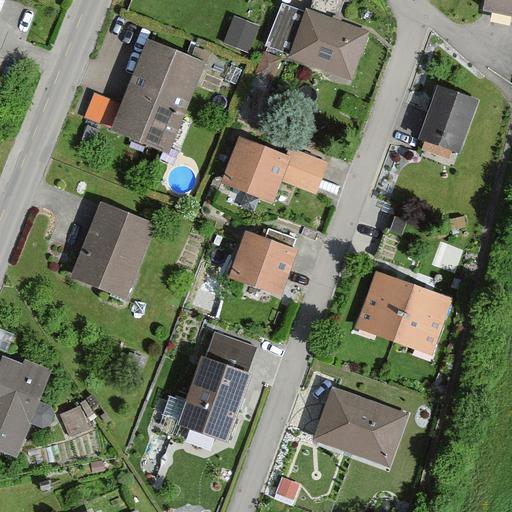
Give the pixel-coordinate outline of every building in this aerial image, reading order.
[(511,17),(511,0),(483,0),(481,11),(511,17)] [(267,46),(293,55),(308,12),(282,3),(267,46)] [(370,31),(309,10),(308,12),(293,55),(291,61),(352,83),(370,31)] [(236,17),(225,42),(248,51),(258,26),(236,17)] [(165,154),(204,61),(146,37),(107,130),(165,154)] [(422,144),(456,156),(474,105),(439,93),(422,144)] [(286,154),(238,136),(220,183),(273,203),(281,181),(291,156),(286,154)] [(291,156),(281,181),(316,194),(328,163),(289,148),(286,154),(291,156)] [(124,297),(154,224),(99,201),(69,275),(124,297)] [(298,248),(244,228),(226,277),(280,297),(298,248)] [(418,286),(375,270),(353,332),(396,347),(418,286)] [(455,298),(418,286),(396,347),(432,360),(455,298)] [(214,332),(206,357),(248,372),(256,347),(214,332)] [(47,373),(0,355),(0,455),(14,461),(47,373)] [(206,357),(198,355),(173,426),(226,445),(251,373),(248,372),(206,357)] [(402,420),(331,394),(314,439),(385,465),(402,420)] [(63,418),(72,437),(89,429),(81,410),(63,418)] [(294,502),(300,486),(283,480),(277,495),(294,502)]
